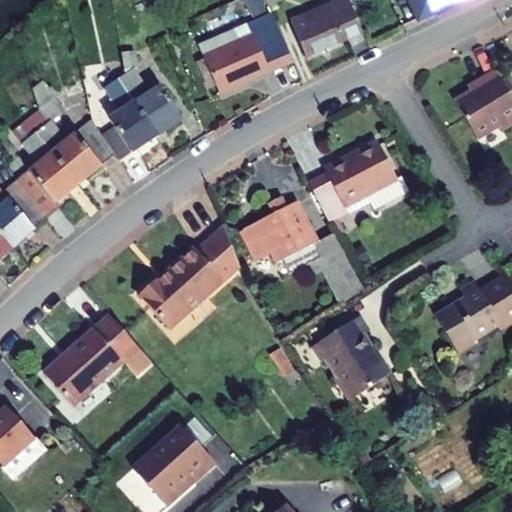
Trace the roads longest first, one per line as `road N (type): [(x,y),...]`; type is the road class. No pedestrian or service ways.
road 1 (residential): [(381,63),(201,161),(0,323)]
road 2 (residential): [(381,63),(479,230)]
road 3 (residential): [(511,1),(381,63)]
